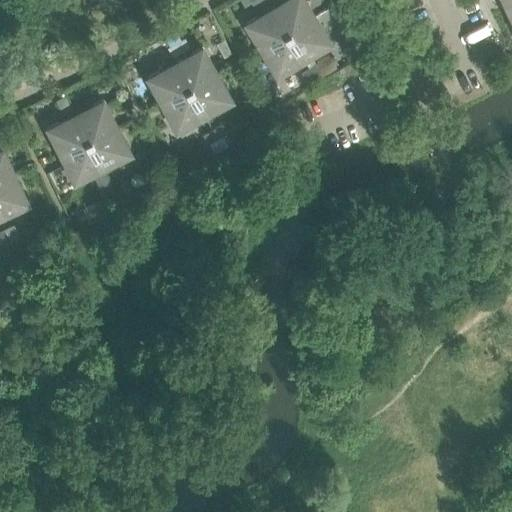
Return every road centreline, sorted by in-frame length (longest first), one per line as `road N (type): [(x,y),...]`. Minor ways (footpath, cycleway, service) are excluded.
road 1 (track): [(227,511),(300,465),(326,426),(391,402),(438,346),(480,313),(484,298),(463,265),(458,190)]
road 2 (residential): [(0,107),(209,0)]
